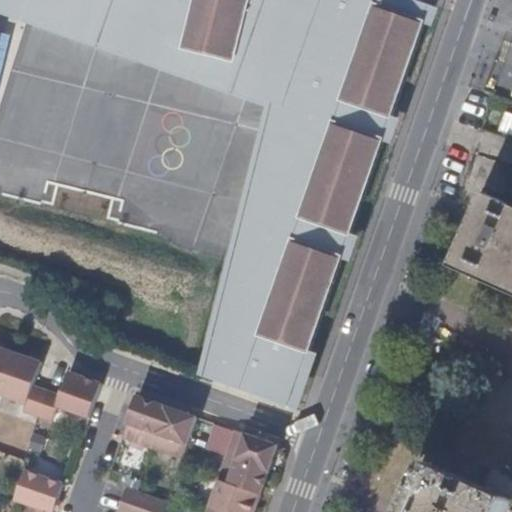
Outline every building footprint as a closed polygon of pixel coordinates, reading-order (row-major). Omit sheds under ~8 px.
[(0,0),(0,13),(278,108),(293,46),(237,33),(233,50),(48,3),(48,0),(0,0)] [(265,358),(303,371),(430,3),(420,0),(379,0),(377,6),(358,0),(48,0),(48,3),(233,50),(237,33),(293,46),(278,108),(275,124),(303,131),(298,150),(270,142),(222,330),(269,346),(265,358)] [(0,33),(0,74),(10,36),(0,33)] [(511,135),(511,113),(507,112),(500,131),(511,135)] [(275,124),(270,142),(298,150),(303,131),(275,124)] [(451,268),(511,295),(511,207),(483,195),(451,268)] [(222,330),(219,343),(265,358),(269,346),(222,330)] [(290,408),(303,371),(265,358),(219,343),(209,380),(290,408)] [(0,392),(4,394),(18,352),(0,345),(0,392)] [(27,410),(41,415),(50,390),(37,385),(45,362),(18,352),(4,394),(29,403),(27,410)] [(93,417),(105,383),(72,371),(64,395),(50,390),(41,415),(55,420),(60,405),(93,417)] [(156,448),(170,406),(141,395),(136,409),(128,433),(126,437),(156,448)] [(191,441),(200,416),(170,406),(156,448),(185,458),(191,441)] [(272,469),(281,444),(238,429),(229,454),(272,469)] [(263,494),(272,469),(229,454),(220,479),(222,479),(263,494)] [(506,511),(511,503),(427,465),(405,511),(506,511)] [(28,511),(56,511),(67,484),(27,470),(17,500),(31,504),(28,511)] [(228,511),(256,511),(263,494),(222,479),(213,506),(228,511)] [(136,511),(143,493),(140,492),(129,488),(121,511),(136,511)] [(150,511),(156,498),(143,493),(136,511),(150,511)] [(165,511),(169,503),(156,498),(150,511),(165,511)]
